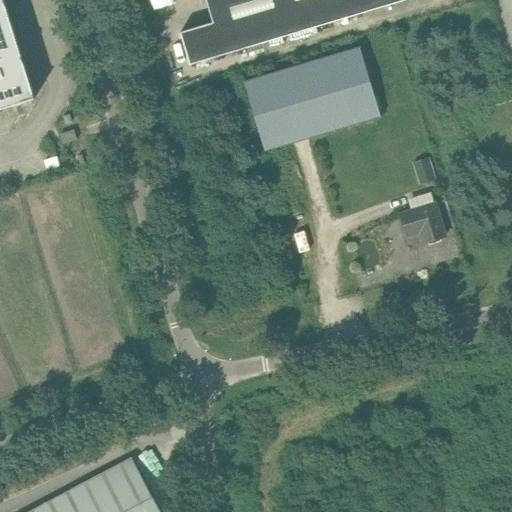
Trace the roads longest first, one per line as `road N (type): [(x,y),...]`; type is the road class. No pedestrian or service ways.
road 1 (unclassified): [(193,380),(81,0)]
road 2 (unclassified): [(193,380),(511,310)]
road 3 (unclassified): [(215,511),(193,380)]
